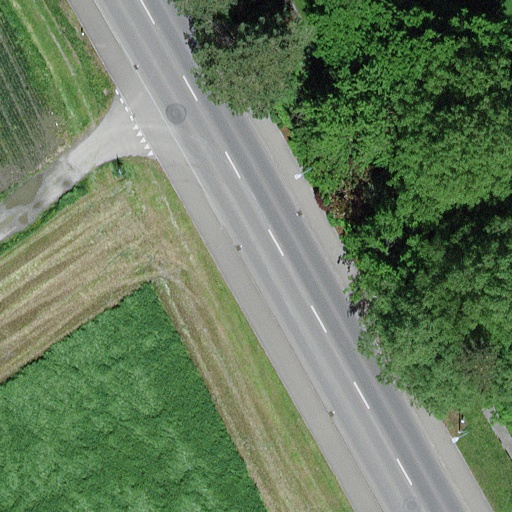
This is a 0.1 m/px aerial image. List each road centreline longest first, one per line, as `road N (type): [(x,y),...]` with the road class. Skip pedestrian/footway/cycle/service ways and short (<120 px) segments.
road 1 (primary): [(425,511),(138,0)]
road 2 (track): [(193,96),(0,221)]
